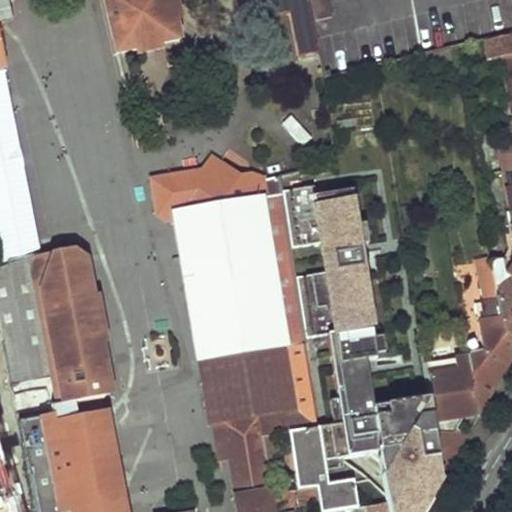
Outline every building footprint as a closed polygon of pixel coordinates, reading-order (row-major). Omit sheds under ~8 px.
[(0,0),(0,256),(2,265),(41,249),(0,44),(0,16),(4,16),(0,0)] [(102,0),(115,52),(133,48),(157,43),(177,38),(172,18),(168,0),(102,0)] [(173,0),(168,0),(172,18),(177,17),(173,0)] [(302,0),(285,0),(296,52),(312,49),(302,0)] [(305,0),(309,18),(326,15),(323,0),(305,0)] [(511,33),(482,40),(485,59),(501,56),(511,115),(511,114),(511,33)] [(157,43),(133,48),(134,53),(158,48),(157,43)] [(290,115),(281,124),(301,146),(310,137),(290,115)] [(213,159),(205,171),(217,179),(225,168),(213,159)] [(277,176),(267,179),(252,175),(241,177),(225,168),(217,179),(205,171),(152,178),(156,202),(163,207),(158,216),(167,222),(175,221),(199,362),(285,348),(297,411),(215,424),(221,458),(230,458),(233,476),(269,470),(264,439),(298,433),(318,430),(317,421),(280,193),(277,176)] [(432,423),(428,403),(372,412),(365,364),(377,362),(350,193),(316,198),(314,187),(280,193),(317,421),(318,430),(325,466),(328,487),(355,483),(355,485),(384,481),(389,511),(421,511),(441,481),(432,431),(432,423)] [(12,385),(52,377),(58,406),(94,400),(113,396),(108,371),(86,260),(68,264),(66,251),(2,265),(0,265),(0,327),(3,344),(12,385)] [(90,260),(86,260),(108,371),(112,370),(90,260)] [(496,291),(491,262),(474,264),(484,326),(484,340),(470,356),(479,416),(511,361),(511,338),(498,311),(496,291)] [(511,279),(510,278),(496,291),(498,311),(511,338),(511,279)] [(432,423),(479,416),(470,356),(468,344),(454,346),(456,359),(422,365),(428,403),(432,423)] [(285,348),(199,362),(209,425),(215,424),(297,411),(285,348)] [(94,400),(58,406),(59,414),(96,407),(94,400)] [(37,511),(116,511),(96,407),(59,414),(20,422),(37,511)] [(465,438),(467,435),(451,435),(449,427),(432,431),(441,481),(466,439),(465,438)] [(318,430),(298,433),(308,491),(319,490),(323,511),(349,511),(358,511),(355,485),(355,483),(328,487),(325,466),(318,430)] [(272,487),(269,470),(233,476),(239,511),(277,511),(275,497),(272,487)] [(389,511),(384,481),(355,485),(358,511),(389,511)] [(275,497),(294,494),(292,483),(272,487),(275,497)]
